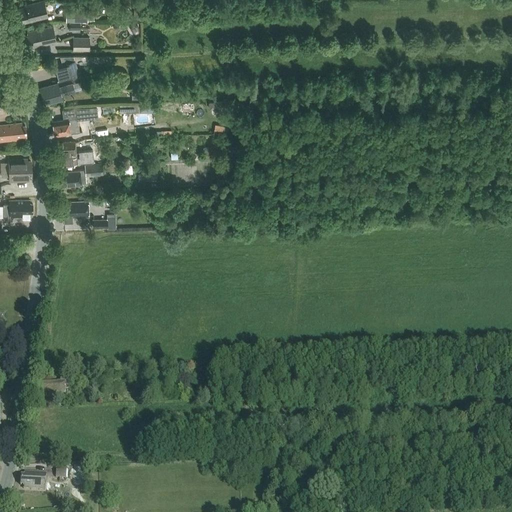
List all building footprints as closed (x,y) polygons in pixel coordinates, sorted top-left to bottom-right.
[(19,10),(18,12),(19,15),(20,15),(22,22),(23,22),(22,22),(48,15),(43,0),(42,0),(33,3),(33,5),(19,8),(18,8),(19,10)] [(135,5),(135,19),(144,19),(144,5),(135,5)] [(66,21),(87,21),(87,9),(66,9),(66,21)] [(31,47),(55,42),(52,27),(28,32),(28,35),(26,36),(27,45),(30,44),(31,47)] [(73,50),(89,49),(89,37),(72,37),(73,50)] [(56,66),(61,82),(80,76),(75,61),(56,66)] [(58,83),(39,88),(44,104),(63,99),(61,95),(75,91),(73,84),(59,88),(58,83)] [(132,90),(132,99),(141,99),(140,89),(132,90)] [(209,109),(223,107),(223,100),(209,102),(209,109)] [(196,113),(201,113),(201,103),(182,104),(182,114),(196,113)] [(120,105),(121,112),(149,112),(149,104),(120,105)] [(79,132),(76,116),(90,115),(90,107),(76,108),(62,110),(64,119),(52,121),(55,136),(79,132)] [(0,140),(1,140),(2,140),(15,139),(15,141),(26,140),(25,125),(22,126),(22,123),(0,125),(0,140)] [(225,126),(215,125),(214,133),(223,134),(225,126)] [(63,144),(55,144),(57,166),(76,165),(74,141),(63,142),(63,144)] [(28,178),(32,178),(31,161),(28,162),(27,159),(9,159),(10,181),(28,181),(28,178)] [(85,170),(57,172),(59,187),(82,185),(82,183),(86,183),(85,176),(103,174),(102,163),(84,165),(85,170)] [(3,204),(3,221),(10,221),(10,217),(23,217),(23,219),(30,219),(30,213),(33,213),(33,204),(30,204),(30,201),(9,201),(9,204),(3,204)] [(63,205),(60,206),(60,215),(64,215),(64,223),(72,223),(72,218),(89,217),(88,202),(63,202),(63,205)] [(181,212),(168,213),(168,219),(173,219),(173,220),(181,220),(181,212)] [(93,228),(107,227),(107,219),(93,220),(93,228)] [(87,376),(60,377),(60,383),(65,383),(65,385),(71,385),(71,384),(79,384),(79,386),(91,386),(91,383),(87,383),(87,376)] [(65,385),(65,383),(60,383),(37,384),(37,392),(40,392),(40,395),(45,395),(45,397),(65,397),(65,385)] [(92,387),(80,387),(80,396),(92,395),(92,387)] [(56,468),(55,478),(66,479),(66,468),(56,468)] [(45,491),(46,474),(24,473),(24,477),(21,476),(20,486),(24,486),(23,489),(45,491)]
